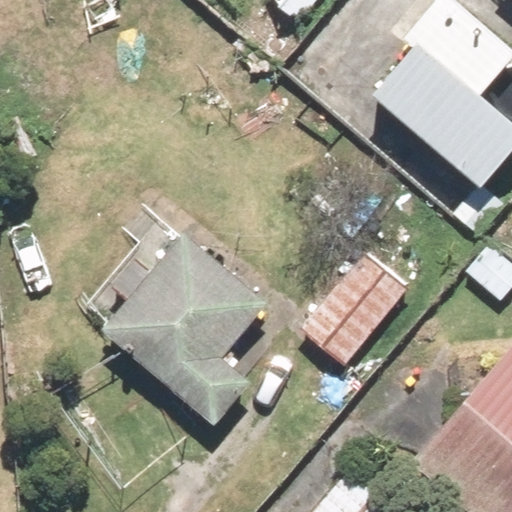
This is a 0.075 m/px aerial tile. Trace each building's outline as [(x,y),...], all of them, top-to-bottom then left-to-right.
[(275,0),(302,22),(319,0),(275,0)] [(413,43),(373,88),(483,183),(511,150),(511,115),(481,89),(511,54),(511,46),(458,0),(434,0),(404,35),(413,43)] [(253,372),(223,349),(276,283),(151,184),(119,224),(161,258),(103,330),(124,347),(123,348),(216,420),(253,372)] [(300,323),(346,361),(408,289),(362,250),(300,323)] [(511,511),(511,330),(400,463),(458,511),(511,511)] [(409,511),(355,467),(316,511),(409,511)]
